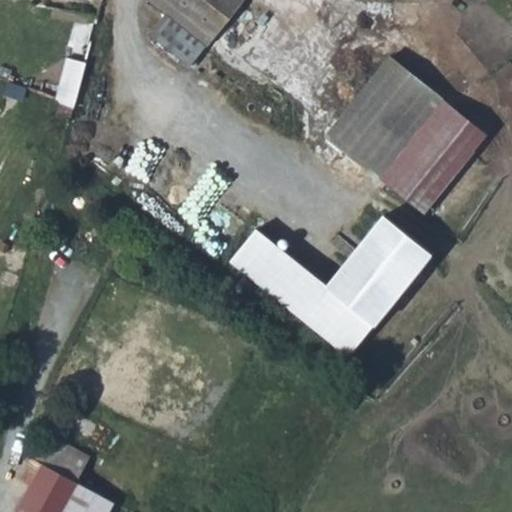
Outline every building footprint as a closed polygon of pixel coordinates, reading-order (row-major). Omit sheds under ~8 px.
[(190,66),(242,0),(152,0),(168,12),(150,34),(190,66)] [(334,134),(430,218),(493,139),(397,55),(334,134)] [(56,101),(74,108),(86,62),(68,57),(56,101)] [(256,226),(231,257),(352,354),(435,251),(386,212),(328,284),(256,226)] [(63,511),(82,484),(96,457),(65,442),(48,433),(4,511),(63,511)] [(63,511),(108,511),(113,502),(82,484),(63,511)]
